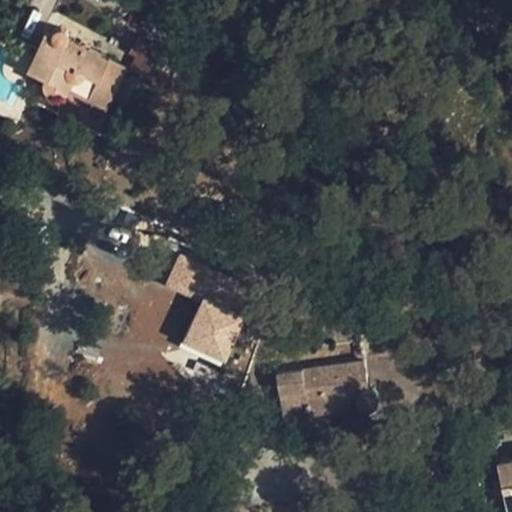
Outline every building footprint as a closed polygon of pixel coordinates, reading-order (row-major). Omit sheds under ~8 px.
[(128,68),(67,38),(67,32),(66,29),(63,26),(59,26),(56,27),(53,31),(51,32),(46,29),(28,68),(46,76),(44,81),(43,84),(43,88),(45,93),(49,96),(54,97),(58,96),(61,95),(63,93),(65,90),(66,87),(108,108),(128,68)] [(161,66),(161,65),(169,47),(139,34),(131,53),(137,55),(161,66)] [(161,66),(137,55),(129,70),(152,80),(161,66)] [(161,66),(152,80),(163,85),(173,72),(161,65),(161,66)] [(389,243),(373,237),(367,254),(384,260),(389,243)] [(233,293),(239,280),(178,254),(165,285),(213,305),(221,288),(233,293)] [(228,364),(244,318),(198,302),(182,349),(228,364)] [(456,320),(440,312),(427,339),(443,347),(456,320)] [(61,353),(39,347),(21,410),(43,415),(61,353)] [(362,405),(364,406),(365,407),(367,407),(369,407),(371,407),(373,407),(375,405),(377,404),(378,401),(378,400),(379,399),(379,397),(379,395),(378,394),(376,391),(375,390),(373,389),(371,388),(369,388),(365,360),(280,372),(286,417),(310,413),(310,408),(329,405),(328,400),(337,398),(338,404),(360,401),(360,402),(361,403),(362,405)] [(310,413),(364,406),(362,405),(361,403),(360,402),(360,401),(338,404),(337,398),(328,400),(329,405),(310,408),(310,413)] [(511,461),(498,465),(509,510),(511,509),(511,461)] [(479,495),(474,495),(470,497),(468,501),(467,504),(468,509),(472,511),(481,511),(484,509),(486,505),(485,502),(483,497),(479,495)]
